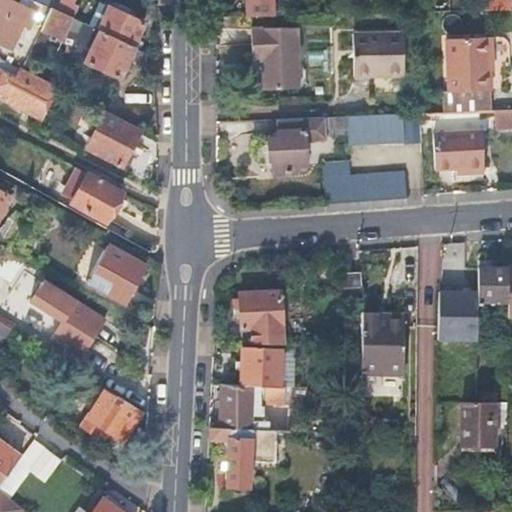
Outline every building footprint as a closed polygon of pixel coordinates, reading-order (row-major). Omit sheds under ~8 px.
[(0,0),(0,31),(0,32),(0,43),(14,50),(24,26),(30,29),(37,14),(14,3),(15,0),(0,0)] [(75,0),(62,0),(57,11),(69,16),(75,0)] [(246,0),(247,17),(272,17),(271,0),(246,0)] [(508,0),(476,0),(477,13),(509,13),(508,0)] [(52,9),(41,31),(61,41),(68,22),(71,17),(69,16),(57,11),(52,9)] [(101,31),(135,48),(145,26),(108,9),(98,30),(101,31)] [(84,31),(87,25),(71,17),(68,22),(84,31)] [(295,30),(249,30),(250,64),(260,64),(261,91),(296,91),(295,30)] [(121,79),(135,48),(101,31),(87,63),(121,79)] [(400,35),(350,36),(350,79),(400,79),(400,35)] [(444,94),(444,114),(488,113),(485,39),(448,40),(449,93),(444,94)] [(0,57),(0,70),(7,74),(0,90),(15,98),(14,101),(19,103),(18,107),(26,112),(29,109),(32,111),(38,102),(48,107),(58,88),(23,69),(0,57)] [(38,102),(32,111),(43,116),(48,107),(38,102)] [(511,111),(497,112),(498,129),(511,128),(511,111)] [(124,167),(143,131),(107,113),(88,148),(124,167)] [(347,117),(348,136),(348,146),(402,143),(403,146),(420,145),(419,114),(397,115),(370,117),(347,117)] [(347,117),(286,120),(287,132),(277,132),(277,141),(267,141),(268,162),(271,163),(272,173),(303,173),(303,138),(348,136),(347,117)] [(457,173),(481,171),(479,135),(434,137),(435,173),(457,173)] [(322,166),(324,207),(404,202),(402,175),(346,177),(344,165),(341,165),(322,166)] [(108,221),(125,195),(79,170),(64,197),(108,221)] [(0,218),(11,198),(0,192),(0,218)] [(98,264),(137,285),(146,268),(107,247),(98,264)] [(126,304),(137,285),(98,264),(88,282),(126,304)] [(476,302),(506,302),(506,267),(476,267),(476,292),(476,302)] [(106,320),(45,281),(32,301),(64,321),(53,338),(82,358),(106,320)] [(361,289),(347,290),(347,304),(361,304),(361,289)] [(438,291),(437,340),(476,340),(476,302),(476,292),(438,291)] [(280,293),(238,296),(239,305),(241,344),(281,344),(280,293)] [(361,308),(359,345),(358,366),(406,367),(407,316),(380,315),(380,308),(361,308)] [(0,342),(0,343),(11,327),(0,319),(0,342)] [(241,349),(241,386),(253,386),(265,386),(277,386),(278,350),(241,349)] [(241,386),(218,385),(217,429),(267,430),(267,423),(253,422),(253,416),(261,416),(260,404),(254,403),(253,386),(241,386)] [(284,386),(277,386),(265,386),(265,402),(284,402),(284,386)] [(290,386),(288,431),(301,431),(302,387),(290,386)] [(124,440),(143,411),(107,388),(83,426),(98,437),(105,428),(124,440)] [(494,402),(460,402),(460,445),(493,445),(494,402)] [(217,429),(205,429),(205,443),(225,444),(224,487),(248,488),(249,461),(274,462),(275,430),(267,430),(217,429)] [(0,487),(20,460),(23,456),(0,439),(0,487)] [(44,448),(34,440),(23,456),(20,460),(30,468),(44,448)] [(47,450),(32,470),(45,479),(60,459),(47,450)] [(0,487),(0,490),(8,497),(30,468),(20,460),(0,487)] [(0,511),(21,511),(23,509),(8,497),(0,490),(0,511)] [(94,511),(120,511),(104,499),(94,511)]
